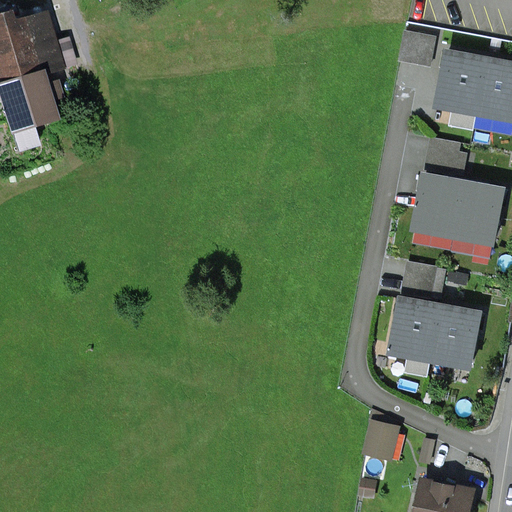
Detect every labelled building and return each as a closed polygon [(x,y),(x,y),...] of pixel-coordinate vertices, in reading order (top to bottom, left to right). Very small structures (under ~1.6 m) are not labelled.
[(0,84),(38,74),(65,67),(48,11),(16,20),(13,10),(0,14),(0,84)] [(511,61),(443,49),(431,110),(511,124),(511,61)] [(38,74),(0,84),(0,95),(10,131),(51,119),(47,102),(59,99),(54,83),(48,85),(42,87),(38,74)] [(505,188),(420,172),(409,232),(494,248),(505,188)] [(482,312),(398,296),(386,356),(471,372),(482,312)] [(402,432),(372,426),(364,460),(392,467),(402,432)] [(468,511),(473,485),(424,477),(418,511),(468,511)]
